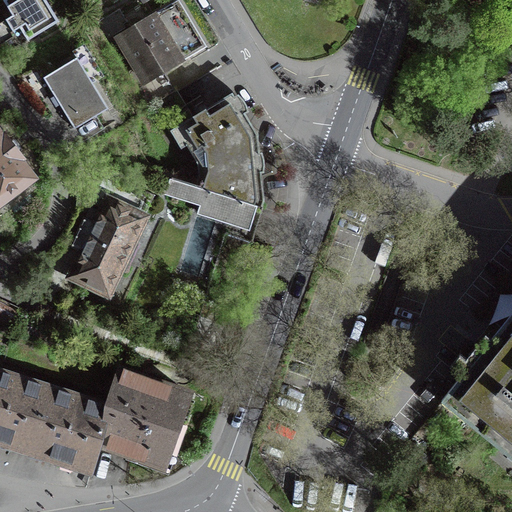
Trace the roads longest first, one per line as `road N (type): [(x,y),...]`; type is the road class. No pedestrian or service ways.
road 1 (tertiary): [(345,133),(224,473),(201,503)]
road 2 (residential): [(0,71),(56,149),(66,184),(51,232),(0,267)]
road 3 (residential): [(345,133),(280,105),(210,0)]
road 4 (tertiary): [(392,0),(345,133)]
